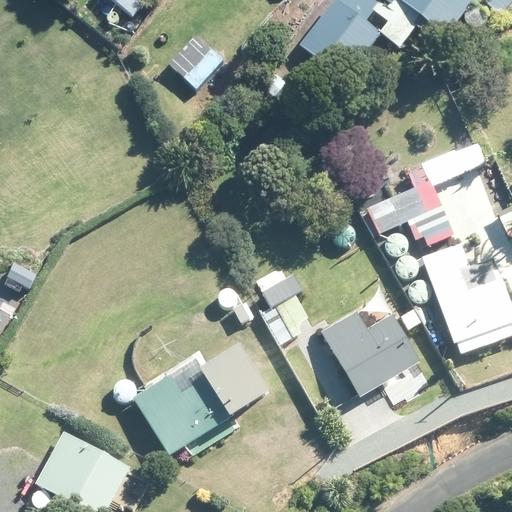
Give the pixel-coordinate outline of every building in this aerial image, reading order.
[(149,0),(99,0),(92,12),(128,35),(149,0)] [(380,3),(375,0),(345,0),(304,47),(344,83),(385,37),(365,20),(380,3)] [(511,0),(383,0),(386,2),(378,13),(395,27),(387,35),(408,53),(431,25),(452,42),(483,5),(500,19),(511,4),(511,0)] [(195,96),(224,66),(209,53),(181,82),(195,96)] [(385,241),(439,212),(425,185),(371,214),(385,241)] [(511,207),(495,220),(511,243),(511,242),(511,207)] [(477,272),(465,240),(422,257),(463,362),(511,342),(511,299),(498,264),(477,272)] [(261,294),(271,310),(264,314),(284,347),(320,326),(305,300),(315,294),(301,270),(261,294)] [(370,334),(358,315),(325,335),(365,400),(422,365),(394,319),(370,334)] [(275,397),(246,350),(205,374),(234,422),(275,397)] [(185,395),(175,380),(139,404),(176,460),(223,428),(196,388),(185,395)] [(116,511),(138,470),(65,433),(38,486),(88,511),(116,511)]
